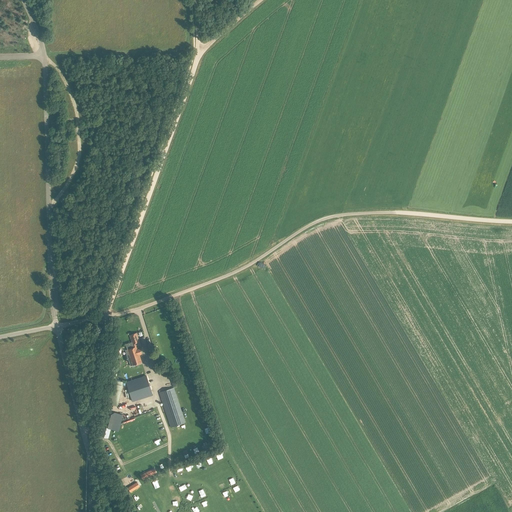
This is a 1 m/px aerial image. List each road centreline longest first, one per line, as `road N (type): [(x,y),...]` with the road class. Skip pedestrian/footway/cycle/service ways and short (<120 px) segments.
road 1 (track): [(49,248),(64,253),(66,286),(81,309),(97,304),(185,58),(186,0)]
road 2 (unclassified): [(105,316),(195,65),(195,0)]
road 3 (unclassified): [(105,316),(235,272),(311,224),(396,212)]
road 4 (unclassified): [(117,511),(84,438),(56,326)]
road 5 (track): [(224,441),(175,295)]
road 6 (track): [(89,450),(105,316)]
